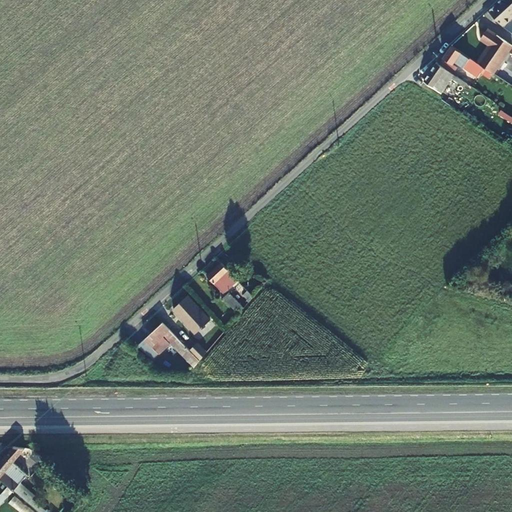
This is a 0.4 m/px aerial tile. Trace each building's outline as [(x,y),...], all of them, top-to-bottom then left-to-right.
[(499,0),(483,15),(494,23),(497,19),(505,27),(511,32),(511,22),(510,21),(511,18),(511,9),(502,0),(499,0)] [(511,0),(502,0),(511,9),(511,0)] [(492,73),(511,44),(486,28),(479,37),(490,44),(477,63),(489,70),(492,73)] [(439,64),(452,73),(457,66),(453,63),(455,61),(473,72),(476,68),(486,75),(489,70),(477,63),(451,45),(439,64)] [(439,64),(436,62),(425,81),(441,92),(449,79),(461,87),(465,82),(452,73),(439,64)] [(445,89),(439,98),(451,106),(457,97),(445,89)] [(208,275),(224,292),(237,280),(239,281),(244,276),(234,265),(228,271),(221,263),(208,275)] [(242,311),(243,308),(228,293),(226,295),(242,311)] [(210,320),(188,296),(175,308),(197,332),(210,320)] [(190,351),(162,321),(138,345),(148,357),(155,350),(159,353),(170,342),(194,367),(200,361),(190,351)] [(200,361),(206,352),(198,343),(190,351),(200,361)] [(6,456),(0,462),(0,478),(27,502),(39,511),(45,511),(47,510),(33,498),(34,497),(19,485),(28,475),(13,462),(27,447),(11,443),(8,446),(1,453),(6,456)] [(0,502),(2,504),(11,490),(5,486),(0,494),(0,502)]
